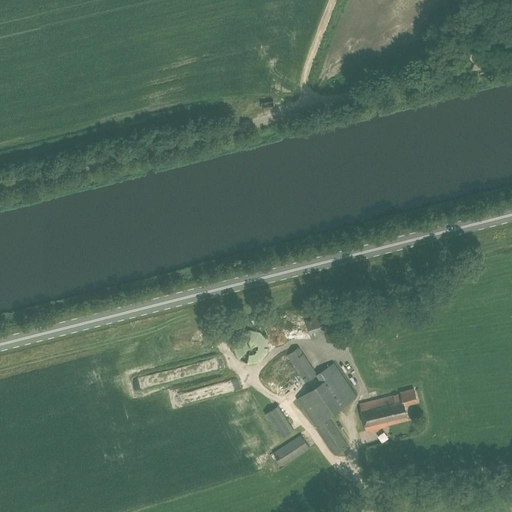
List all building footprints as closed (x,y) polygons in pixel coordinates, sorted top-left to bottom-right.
[(306,319),(313,338),(345,327),(339,308),(306,319)] [(271,348),(271,344),(270,341),(268,338),(266,336),(264,334),(262,333),(259,332),(255,331),(252,332),(249,332),(246,334),(243,336),(241,338),(240,341),(239,345),(239,347),(239,350),(240,354),(241,356),(243,359),(245,361),(248,362),(254,364),(257,364),(260,363),(263,361),(266,359),(268,357),(269,354),(271,351),(271,348)] [(323,382),(298,399),(315,424),(357,396),(334,362),(318,374),(317,374),(323,382)] [(405,404),(417,401),(414,389),(400,392),(401,394),(360,404),(366,430),(386,426),(386,425),(409,419),(405,404)] [(278,406),(266,414),(282,438),(294,430),(278,406)] [(315,424),(335,454),(349,445),(328,415),(315,424)] [(311,447),(302,435),(274,453),(283,465),(311,447)]
